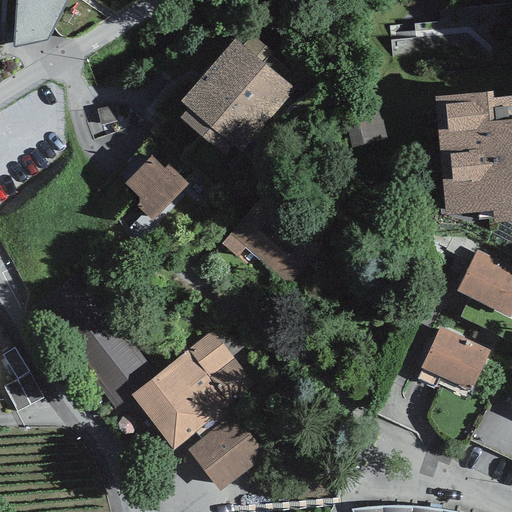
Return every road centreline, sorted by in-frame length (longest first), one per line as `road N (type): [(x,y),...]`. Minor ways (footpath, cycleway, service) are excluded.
road 1 (residential): [(131,511),(94,431),(0,287)]
road 2 (residential): [(0,94),(154,0)]
